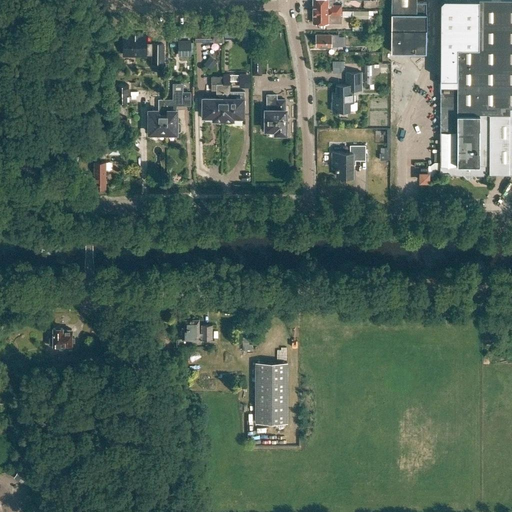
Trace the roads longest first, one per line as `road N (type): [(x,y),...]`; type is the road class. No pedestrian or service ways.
road 1 (unclassified): [(90,298),(511,291)]
road 2 (unclassified): [(154,511),(146,372),(108,332),(90,298)]
road 3 (unknown): [(397,215),(399,120),(431,57),(433,0)]
road 4 (unclassified): [(88,208),(307,212)]
road 5 (residential): [(307,212),(294,5)]
road 6 (unclassified): [(307,212),(511,217)]
road 7 (residential): [(294,5),(125,9),(110,0)]
